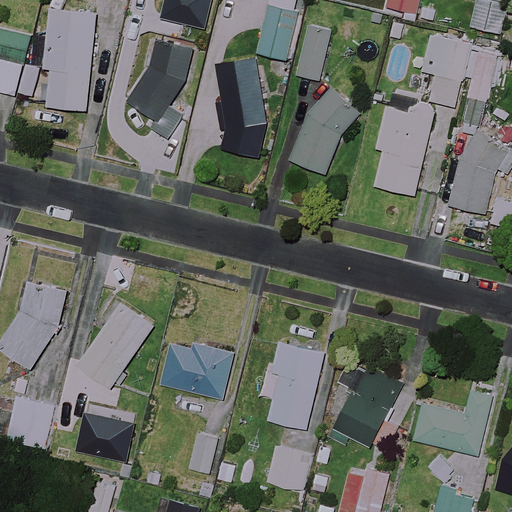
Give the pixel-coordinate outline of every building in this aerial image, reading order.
[(420,0),(387,0),(386,6),(416,14),(420,0)] [(508,8),(481,0),(479,0),(471,26),(499,35),(508,8)] [(299,13),(269,6),(258,53),(287,60),(299,13)] [(97,12),(52,9),(48,68),(52,69),(49,107),(89,110),(97,12)] [(332,33),(310,28),(298,74),(320,80),(332,33)] [(31,36),(2,29),(0,36),(0,91),(18,96),(31,36)] [(465,76),(471,51),(473,44),(432,34),(424,71),(436,74),(430,101),(458,107),(465,76)] [(199,61),(166,41),(129,101),(162,121),(157,129),(172,138),(185,116),(171,107),(199,61)] [(412,49),(393,43),(383,77),(402,83),(412,49)] [(228,131),(224,147),(260,158),(267,133),(260,61),(216,66),(223,131),(228,131)] [(307,119),(294,159),(330,174),(342,144),(362,112),(334,90),(307,119)] [(437,108),(415,103),(413,111),(389,106),(379,148),(384,150),(376,186),(417,195),(437,108)] [(507,141),(470,131),(450,204),(487,214),(507,141)] [(22,308),(0,340),(0,347),(33,368),(59,327),(68,293),(29,280),(22,308)] [(156,326),(124,303),(108,327),(81,365),(112,387),(156,326)] [(327,351),(280,341),(272,377),(278,378),(269,419),(311,428),(327,351)] [(196,348),(173,342),(162,383),(224,399),(236,352),(198,342),(196,348)] [(351,437),(376,448),(405,382),(363,364),(332,436),(348,443),(351,437)] [(494,395),(471,390),(465,411),(423,400),(413,438),(478,455),(494,395)] [(58,405),(19,396),(10,440),(48,448),(58,405)] [(85,404),(66,401),(61,439),(80,442),(85,404)] [(222,425),(201,420),(190,468),(210,473),(222,425)] [(312,452),(278,445),(270,482),(304,490),(312,452)] [(511,445),(509,450),(498,488),(511,491),(511,445)] [(381,511),(390,473),(367,468),(365,476),(349,473),(340,511),(381,511)] [(108,511),(116,482),(99,478),(90,511),(108,511)] [(471,511),(477,495),(442,484),(433,511),(471,511)] [(199,511),(201,506),(173,499),(169,511),(199,511)]
